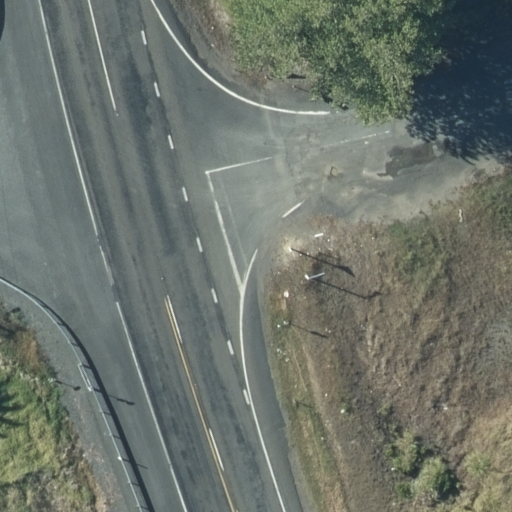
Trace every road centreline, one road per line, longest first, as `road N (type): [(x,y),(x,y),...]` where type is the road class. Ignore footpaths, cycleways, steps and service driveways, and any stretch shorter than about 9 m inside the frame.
road 1 (residential): [(511,108),(138,194)]
road 2 (primary): [(236,511),(138,194)]
road 3 (primary): [(138,194),(87,0)]
